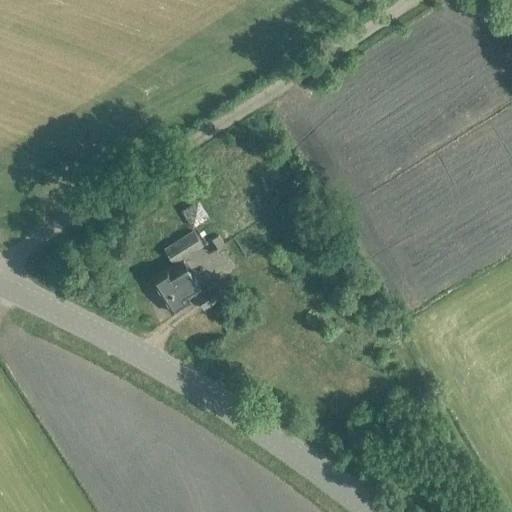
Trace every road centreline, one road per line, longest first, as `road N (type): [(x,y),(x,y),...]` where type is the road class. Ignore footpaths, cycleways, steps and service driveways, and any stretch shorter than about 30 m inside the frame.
road 1 (track): [(0,265),(411,0)]
road 2 (tertiary): [(364,511),(216,400),(0,292)]
